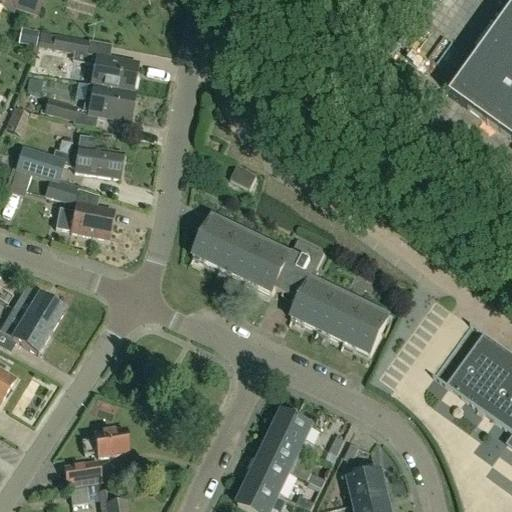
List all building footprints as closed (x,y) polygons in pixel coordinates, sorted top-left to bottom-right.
[(13,9),(35,17),(41,0),(0,0),(0,9),(12,13),(13,9)] [(511,11),(449,100),(511,145),(511,11)] [(37,48),(40,34),(23,30),(20,45),(37,48)] [(90,88),(134,96),(131,95),(137,66),(109,61),(111,48),(88,43),(88,45),(39,36),(37,51),(72,58),(71,64),(94,68),(90,87),(90,88)] [(90,88),(90,87),(87,87),(81,116),(128,125),(134,96),(90,88)] [(43,118),(72,125),(72,126),(94,131),(97,120),(76,115),(77,110),(46,103),(43,118)] [(21,150),(13,174),(30,179),(49,186),(49,184),(58,187),(64,169),(75,173),(74,175),(85,176),(85,177),(118,183),(122,158),(88,152),(88,153),(78,152),(77,160),(54,153),(51,160),(21,150)] [(250,194),(257,181),(236,171),(229,184),(250,194)] [(49,184),(49,186),(43,201),(72,210),(78,193),(58,187),(49,184)] [(70,235),(70,237),(107,244),(113,214),(75,207),(74,215),(58,212),(55,233),(70,235)] [(211,224),(193,260),(272,298),(278,285),(303,297),(291,322),(370,360),(388,323),(310,286),(312,281),(314,283),(318,275),(315,274),(324,256),(297,244),(288,262),(211,224)] [(24,321),(50,337),(64,314),(26,292),(18,305),(29,313),(24,321)] [(50,337),(24,321),(19,329),(8,321),(0,333),(0,335),(37,359),(50,337)] [(279,327),(274,336),(310,353),(314,344),(279,327)] [(434,379),(433,381),(511,438),(511,358),(471,328),(470,330),(484,340),(448,389),(434,379)] [(0,404),(14,382),(0,373),(0,404)] [(282,415),(270,439),(300,453),(311,430),(282,415)] [(83,458),(96,456),(97,461),(127,456),(123,431),(93,436),(93,441),(81,443),(83,458)] [(325,434),(317,452),(329,457),(329,456),(336,459),(342,444),(336,441),(337,439),(325,434)] [(270,439),(259,462),(289,476),(289,477),(322,491),(325,484),(303,474),(310,458),(300,453),(270,439)] [(344,462),(352,466),(358,452),(351,449),(344,462)] [(259,462),(249,485),(278,499),(289,477),(289,476),(259,462)] [(65,493),(68,492),(101,487),(97,464),(62,469),(65,493)] [(134,467),(136,479),(152,476),(150,464),(134,467)] [(354,509),(386,501),(380,475),(348,483),(354,509)] [(271,511),(278,499),(249,485),(238,508),(244,511),(271,511)] [(101,487),(68,492),(71,510),(96,506),(94,495),(102,493),(101,487)] [(108,494),(97,495),(99,511),(125,511),(124,504),(110,506),(108,494)] [(312,511),(314,507),(299,500),(295,508),(304,511),(312,511)] [(388,511),(386,501),(354,509),(354,511),(388,511)]
